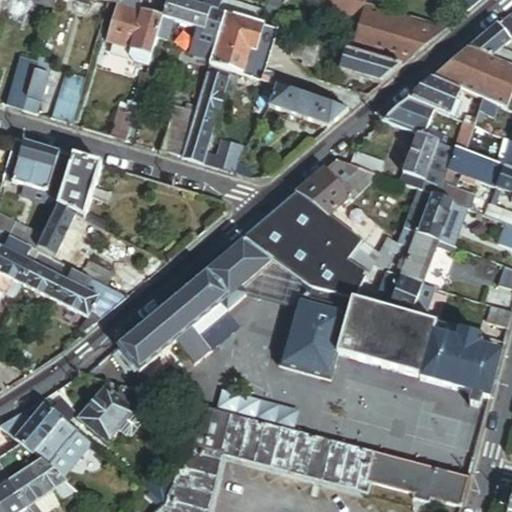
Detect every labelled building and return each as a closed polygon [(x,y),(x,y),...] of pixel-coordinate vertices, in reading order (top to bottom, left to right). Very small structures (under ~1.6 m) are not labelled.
[(61,0),(67,1),(67,0),(78,0),(77,5),(90,9),(92,0),(94,0),(110,5),(110,0),(61,0)] [(110,0),(110,5),(120,8),(109,45),(133,52),(131,59),(131,60),(131,62),(131,63),(133,65),(134,66),(149,70),(158,42),(164,21),(158,20),(141,14),(144,0),(110,0)] [(170,0),(158,0),(155,11),(157,15),(165,17),(170,0)] [(217,14),(170,0),(165,17),(164,21),(158,42),(166,44),(173,24),(218,38),(225,17),(217,14)] [(170,0),(217,14),(221,0),(170,0)] [(263,12),(225,0),(221,0),(217,14),(225,17),(258,27),(263,12)] [(266,0),(263,12),(258,27),(262,28),(268,30),(277,0),(266,0)] [(336,0),(316,0),(307,32),(322,37),(325,26),(320,24),(325,11),(332,13),(336,0)] [(449,31),(364,4),(350,0),(336,0),(332,13),(331,19),(361,29),(353,55),(403,70),(449,31)] [(258,27),(225,17),(218,38),(210,66),(233,73),(247,77),(262,28),(258,27)] [(511,41),(511,23),(508,19),(469,52),(511,69),(511,54),(503,51),(511,41)] [(268,30),(262,28),(247,77),(262,84),(272,31),(268,30)] [(321,46),(304,40),(291,36),(284,57),(297,62),(296,65),(313,71),(317,58),(321,46)] [(511,69),(469,52),(435,80),(485,104),(498,109),(507,114),(511,101),(511,69)] [(381,87),(403,70),(353,55),(347,53),(341,74),(381,87)] [(24,113),(36,73),(36,71),(19,66),(7,108),(24,113)] [(36,71),(36,73),(49,76),(51,70),(38,66),(36,71)] [(233,73),(210,66),(195,115),(192,123),(216,130),(233,73)] [(49,76),(36,73),(24,113),(37,117),(49,76)] [(54,122),(72,127),(81,97),(86,82),(68,77),(63,92),(54,122)] [(485,104),(435,80),(408,103),(434,114),(451,121),(460,102),(473,108),(465,127),(474,130),(485,104)] [(270,111),(277,89),(269,86),(262,106),(258,113),(266,118),(270,111)] [(329,131),(350,114),(277,89),(270,111),(329,131)] [(434,114),(408,103),(382,124),(417,138),(441,148),(445,139),(427,132),(434,114)] [(494,118),(498,109),(485,104),(474,130),(484,135),(487,136),(494,118)] [(122,109),(112,140),(127,144),(136,114),(122,109)] [(192,123),(195,115),(175,109),(161,152),(182,158),(192,123)] [(511,115),(507,114),(498,109),(494,118),(511,125),(511,115)] [(182,158),(181,160),(204,167),(216,130),(192,123),(182,158)] [(464,156),(474,130),(465,127),(458,144),(454,152),(464,156)] [(441,148),(417,138),(402,177),(423,185),(434,159),(449,165),(454,152),(441,148)] [(458,144),(445,139),(441,148),(454,152),(458,144)] [(74,160),(17,142),(5,181),(62,199),(74,160)] [(511,146),(504,143),(494,168),(503,171),(511,174),(511,146)] [(494,168),(464,156),(454,152),(449,165),(447,173),(454,176),(464,179),(476,184),(497,192),(503,171),(494,168)] [(350,168),(378,179),(382,166),(354,155),(350,168)] [(103,168),(74,160),(62,199),(59,210),(75,218),(86,224),(103,168)] [(350,168),(336,163),(297,196),(328,221),(347,202),(350,206),(378,179),(350,168)] [(246,170),(239,168),(234,176),(247,180),(250,174),(245,172),(246,170)] [(511,174),(503,171),(497,192),(511,198),(511,174)] [(474,189),(476,184),(464,179),(462,184),(474,189)] [(441,186),(436,201),(451,207),(468,213),(470,214),(475,199),(441,186)] [(451,207),(436,201),(418,195),(404,234),(437,246),(451,207)] [(328,221),(297,196),(258,229),(289,248),(281,254),(299,275),(282,289),(324,300),(345,271),(360,250),(361,249),(328,221)] [(468,213),(451,207),(437,246),(444,248),(454,252),(468,213)] [(506,228),(511,230),(511,217),(489,208),(484,220),(490,222),(501,226),(506,228)] [(75,218),(59,210),(45,238),(39,249),(46,253),(55,258),(57,253),(75,218)] [(45,238),(0,215),(0,233),(7,238),(38,253),(45,257),(46,253),(39,249),(45,238)] [(501,226),(490,222),(487,229),(498,233),(501,226)] [(498,248),(511,253),(511,230),(506,228),(498,248)] [(289,248),(258,229),(242,242),(244,245),(267,272),(282,289),(299,275),(281,254),(289,248)] [(437,246),(404,234),(388,277),(422,289),(435,252),(442,254),(444,248),(437,246)] [(38,253),(7,238),(1,249),(0,251),(0,293),(15,301),(22,286),(32,265),(38,253)] [(267,272),(244,245),(118,350),(140,377),(175,347),(194,370),(210,356),(192,335),(222,309),(228,315),(246,300),(241,294),(263,276),(267,272)] [(360,250),(345,271),(356,279),(370,257),(360,250)] [(57,253),(55,258),(54,261),(66,267),(70,260),(57,253)] [(54,261),(48,258),(45,263),(49,265),(46,272),(32,265),(22,286),(55,303),(72,270),(66,267),(54,261)] [(92,280),(106,288),(113,275),(89,262),(82,275),(92,280)] [(92,280),(82,275),(72,270),(55,303),(88,320),(89,320),(100,300),(86,293),(92,280)] [(267,272),(263,276),(280,299),(282,289),(267,272)] [(422,289),(388,277),(374,314),(410,324),(420,297),(422,289)] [(85,335),(128,299),(106,288),(92,280),(86,293),(100,300),(89,320),(88,320),(79,331),(85,335)] [(488,294),(460,284),(455,299),(483,308),(488,294)] [(336,359),(340,346),(318,340),(324,300),(282,289),(280,299),(279,305),(288,307),(289,304),(298,307),(278,375),(328,389),(336,359)] [(420,297),(410,324),(422,327),(431,300),(420,297)] [(410,324),(374,314),(324,300),(318,340),(340,346),(336,359),(420,383),(420,385),(489,405),(502,359),(477,353),(480,342),(422,327),(410,324)] [(508,333),(511,320),(511,317),(492,311),(488,327),(508,333)] [(105,389),(79,422),(108,445),(117,434),(134,412),(105,389)] [(58,399),(49,411),(69,428),(79,417),(58,399)] [(33,423),(24,415),(1,430),(21,447),(38,463),(47,471),(77,435),(69,428),(49,411),(46,408),(33,423)] [(362,453),(205,411),(176,480),(163,509),(160,511),(204,511),(220,457),(364,495),(367,487),(414,499),(413,504),(430,509),(431,503),(462,511),(469,482),(384,459),(362,453)] [(134,412),(117,434),(126,441),(132,440),(143,427),(142,421),(134,412)] [(93,449),(77,435),(47,471),(62,485),(93,449)] [(362,453),(384,459),(386,450),(364,444),(362,453)] [(38,463),(21,447),(0,462),(0,487),(7,483),(24,471),(38,463)] [(62,485),(47,471),(38,463),(24,471),(45,502),(66,488),(62,485)] [(35,511),(34,510),(45,502),(24,471),(7,483),(26,511),(35,511)] [(163,509),(176,480),(162,475),(152,499),(163,509)] [(26,511),(7,483),(0,487),(0,510),(1,511),(26,511)] [(66,488),(45,502),(53,511),(56,511),(61,509),(62,511),(79,499),(66,488)] [(511,511),(511,491),(504,489),(501,507),(510,509),(509,511),(511,511)] [(160,511),(163,509),(152,499),(150,498),(135,511),(160,511)] [(53,511),(45,502),(34,510),(35,511),(53,511)]
